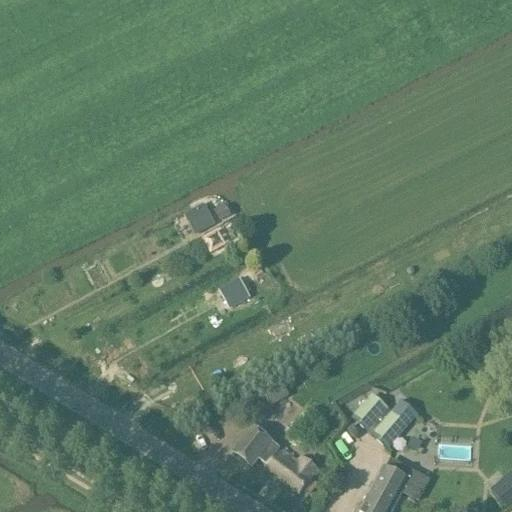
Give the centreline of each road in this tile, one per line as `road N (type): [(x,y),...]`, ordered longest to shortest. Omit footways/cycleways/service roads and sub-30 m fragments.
road 1 (unclassified): [(246,511),(0,359)]
road 2 (track): [(0,432),(136,511)]
